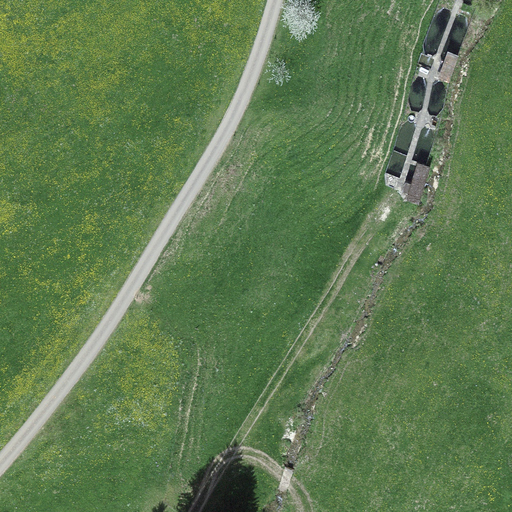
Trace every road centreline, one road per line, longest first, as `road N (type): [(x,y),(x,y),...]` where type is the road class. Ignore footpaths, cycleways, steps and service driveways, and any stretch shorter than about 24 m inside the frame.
road 1 (unclassified): [(0,461),(99,340),(176,211),(240,102),(272,0)]
road 2 (track): [(191,511),(364,231),(391,201)]
